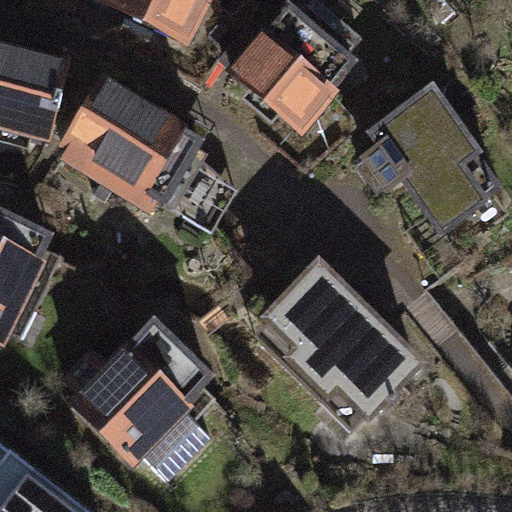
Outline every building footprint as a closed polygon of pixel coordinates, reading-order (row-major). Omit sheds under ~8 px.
[(101,0),(101,2),(190,47),(214,0),(101,0)] [(289,0),(285,0),(226,71),(305,137),(343,93),(338,89),(362,61),(289,0)] [(0,44),(0,128),(48,141),(68,61),(0,44)] [(103,77),(59,147),(66,151),(60,160),(151,217),(160,203),(166,207),(206,142),(103,77)] [(510,188),(434,85),(369,133),(377,144),(360,157),(387,194),(403,183),(443,237),(510,188)] [(0,345),(5,348),(46,262),(42,260),(54,233),(0,207),(0,345)] [(319,257),(263,316),(271,323),(257,337),(354,430),(364,419),(370,425),(430,364),(319,257)] [(73,396),(66,404),(134,471),(146,459),(170,483),(212,441),(187,416),(194,409),(189,404),(215,378),(155,318),(108,365),(92,349),(59,382),(73,396)] [(87,511),(15,455),(0,474),(0,511),(87,511)]
